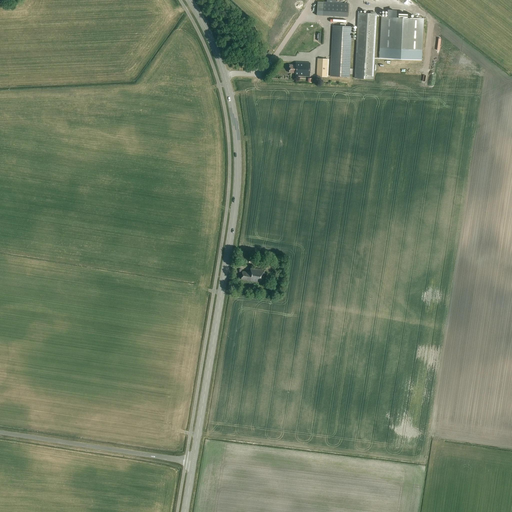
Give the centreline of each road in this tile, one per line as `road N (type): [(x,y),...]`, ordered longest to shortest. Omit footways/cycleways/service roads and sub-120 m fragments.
road 1 (secondary): [(193,462),(236,145),(228,88),(188,0)]
road 2 (unclassified): [(0,432),(193,462)]
